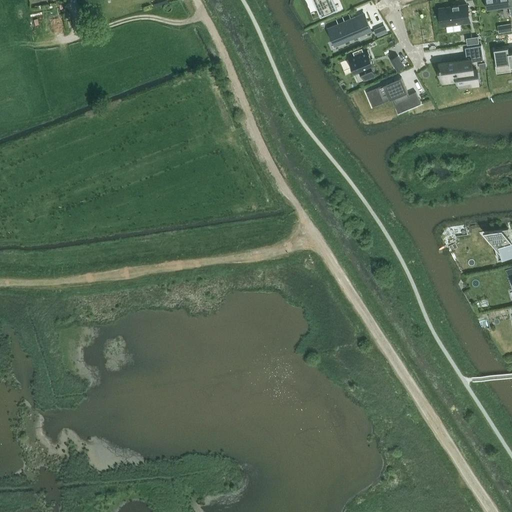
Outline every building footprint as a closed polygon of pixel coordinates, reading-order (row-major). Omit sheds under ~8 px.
[(334,0),(314,0),(322,15),(338,8),(334,0)] [(511,0),(486,0),(488,9),(509,6),(511,16),(511,15),(511,0)] [(459,4),(452,5),(453,6),(439,8),(442,25),(470,21),(467,4),(459,5),(459,4)] [(365,14),(334,27),(341,42),(371,29),(365,14)] [(385,26),(376,30),(378,35),(387,32),(385,26)] [(467,59),(440,63),(442,81),(458,79),(458,82),(478,79),(477,69),(473,70),(472,61),(484,60),(482,45),(465,47),(465,48),(468,48),(470,58),(467,58),(467,59)] [(508,48),(495,50),(498,70),(511,68),(511,54),(509,55),(508,48)] [(355,56),(349,59),(356,75),(361,73),(364,80),(377,75),(374,68),(375,67),(368,50),(364,52),(362,49),(353,52),(355,56)] [(397,55),(391,60),(398,72),(405,67),(397,55)] [(395,106),(396,109),(398,113),(421,103),(416,92),(409,95),(402,77),(367,92),(373,107),(392,99),(395,98),(398,105),(395,106)] [(483,232),(495,246),(496,247),(499,246),(502,257),(498,258),(499,260),(511,255),(511,239),(509,228),(487,231),(483,232)]
